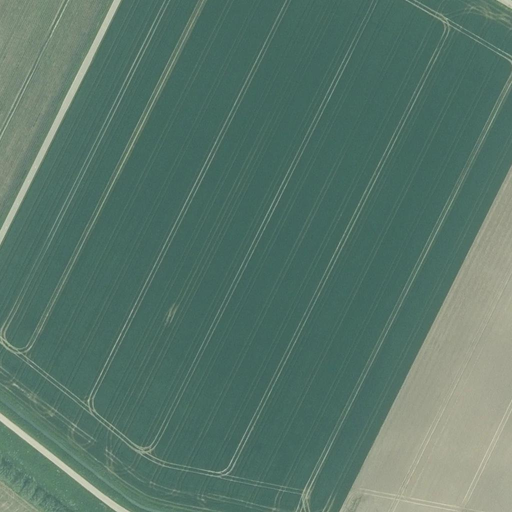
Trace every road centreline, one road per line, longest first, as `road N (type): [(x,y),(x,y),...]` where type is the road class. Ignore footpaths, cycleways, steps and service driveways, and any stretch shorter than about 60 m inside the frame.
road 1 (unclassified): [(0,239),(120,0)]
road 2 (unclassified): [(122,511),(0,417)]
